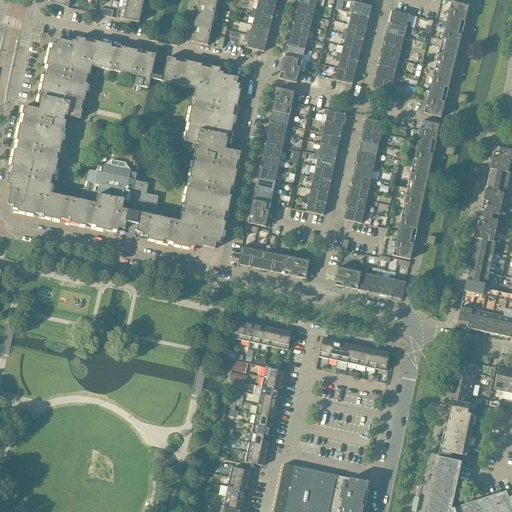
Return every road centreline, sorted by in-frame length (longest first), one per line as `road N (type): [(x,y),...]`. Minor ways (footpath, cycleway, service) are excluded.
road 1 (residential): [(0,209),(22,227),(218,277)]
road 2 (residential): [(218,277),(267,67)]
road 3 (residential): [(386,477),(417,333)]
road 4 (residential): [(0,159),(28,15)]
road 5 (residential): [(288,455),(312,329)]
road 6 (residential): [(28,15),(151,43)]
